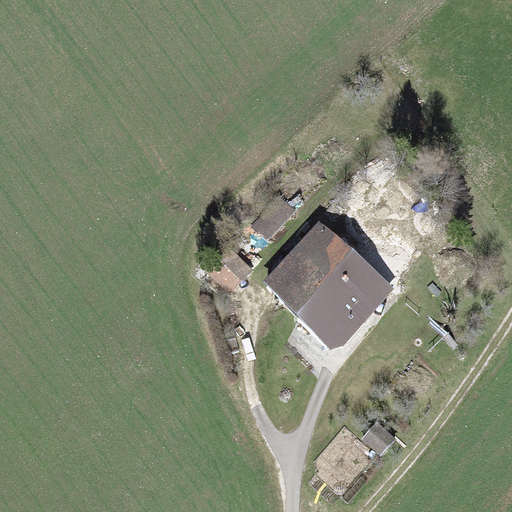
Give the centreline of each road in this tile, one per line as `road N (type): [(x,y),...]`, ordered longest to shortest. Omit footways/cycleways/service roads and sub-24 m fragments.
road 1 (track): [(362,511),(435,431),(511,325)]
road 2 (track): [(291,511),(297,450),(323,384)]
